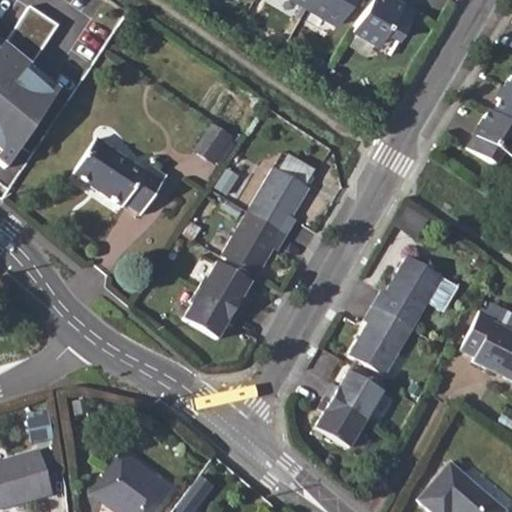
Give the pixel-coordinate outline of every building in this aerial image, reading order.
[(309,0),(305,7),(335,25),(349,0),(309,0)] [(367,0),(349,29),(375,44),(383,31),(395,39),(412,11),(399,2),(398,3),(392,0),(367,0)] [(0,150),(10,157),(56,86),(27,68),(55,27),(26,7),(2,46),(0,45),(0,150)] [(495,100),(465,144),(498,169),(511,146),(511,71),(510,70),(494,99),(495,100)] [(211,125),(194,150),(211,162),(227,137),(211,125)] [(94,139),(70,175),(120,208),(124,204),(140,215),(165,178),(146,166),(142,172),(94,139)] [(465,144),(461,142),(453,155),(455,157),(449,168),(448,167),(440,180),(468,198),(476,185),(485,174),(502,171),(498,169),(465,144)] [(267,168),(242,210),(216,255),(251,276),(268,247),(272,249),(281,234),(290,219),(287,216),(302,189),(267,168)] [(376,292),(368,308),(359,322),(363,325),(346,354),(381,375),(407,331),(439,275),(404,258),(381,294),(376,292)] [(198,276),(191,289),(185,300),(185,303),(177,318),(211,338),(220,323),(227,326),(234,314),(241,302),(235,299),(244,282),(209,262),(202,275),(198,276)] [(479,310),(459,351),(472,357),(471,361),(511,382),(511,332),(491,322),(493,317),(479,310)] [(330,383),(322,396),(314,409),(321,413),(312,428),(342,445),(351,431),(354,431),(362,418),(369,406),(366,404),(375,389),(345,371),(336,386),(330,383)] [(47,419),(34,421),(38,440),(51,438),(47,419)] [(38,451),(0,462),(0,507),(50,493),(38,451)] [(120,453),(90,495),(113,511),(149,511),(166,490),(120,453)] [(501,511),(446,466),(414,505),(422,511),(501,511)]
